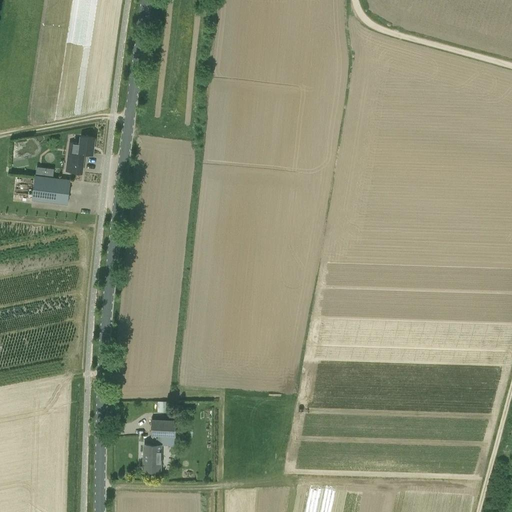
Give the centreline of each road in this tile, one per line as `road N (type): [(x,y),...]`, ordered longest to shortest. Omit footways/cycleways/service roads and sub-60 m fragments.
road 1 (tertiary): [(99,511),(104,348),(146,0)]
road 2 (track): [(511,65),(370,25),(356,0)]
road 3 (track): [(511,385),(478,511)]
road 4 (track): [(0,134),(129,117)]
